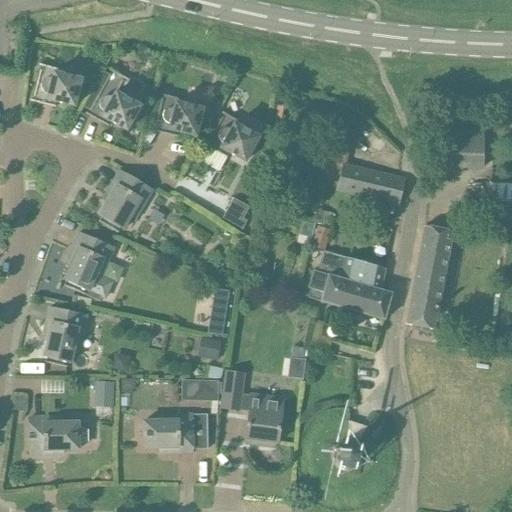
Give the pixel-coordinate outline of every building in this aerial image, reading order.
[(63,71),(38,65),(38,67),(40,67),(33,98),(73,108),(79,81),(62,76),(63,71)] [(129,81),(109,70),(109,71),(111,72),(89,111),(125,132),(138,107),(115,94),(117,91),(122,93),(129,81)] [(185,101),(160,95),(160,96),(162,97),(154,128),(194,137),(201,110),(184,106),(185,101)] [(244,126),(222,113),(221,114),(223,115),(208,143),(244,163),(257,139),(242,130),(244,126)] [(484,132),(435,131),(434,163),(483,164),(484,132)] [(403,181),(342,167),(337,192),(397,206),(403,181)] [(151,191),(119,172),(105,195),(110,198),(98,217),(100,218),(98,223),(117,234),(120,229),(122,231),(130,217),(134,220),(151,191)] [(511,202),(511,183),(489,183),(488,201),(511,202)] [(222,219),(242,230),(246,221),(242,219),(248,207),(233,199),(222,219)] [(331,228),(334,215),(317,211),(313,224),(331,228)] [(301,222),(297,243),(309,246),(314,225),(301,222)] [(330,231),(317,227),(311,249),(324,252),(330,231)] [(452,232),(424,227),(405,325),(425,329),(433,331),(452,232)] [(112,249),(78,234),(67,259),(72,261),(63,281),(65,282),(63,287),(99,303),(101,299),(105,301),(113,282),(100,277),(112,249)] [(390,294),(380,291),(380,292),(337,280),(343,259),(332,256),(325,253),(323,253),(317,273),(312,272),(307,289),(310,290),(307,299),(320,303),(383,321),(390,294)] [(380,292),(380,291),(384,271),(325,253),(332,256),(343,259),(337,280),(380,292)] [(228,291),(213,289),(211,311),(225,313),(228,291)] [(259,289),(258,301),(278,304),(280,291),(259,289)] [(85,317),(49,309),(43,335),(48,336),(43,358),(46,358),(44,363),(66,368),(67,363),(70,364),(73,348),(78,350),(85,317)] [(197,357),(217,362),(221,343),(201,338),(197,357)] [(294,348),(293,357),(303,358),(305,349),(294,348)] [(284,376),(301,378),(303,360),(287,357),(284,376)] [(209,367),(206,379),(220,381),(222,370),(209,367)] [(225,371),(220,408),(240,411),(242,395),(245,374),(225,371)] [(121,380),(121,393),(130,393),(134,389),(134,381),(121,380)] [(206,382),(205,402),(217,402),(218,382),(206,382)] [(113,395),(113,384),(95,384),(94,394),(113,395)] [(247,420),(244,444),(268,447),(268,443),(276,444),(279,424),(280,416),(279,416),(282,400),(270,399),(250,396),(247,420)] [(15,397),(14,406),(23,407),(24,398),(15,397)] [(192,454),(191,416),(157,416),(157,422),(142,422),(143,449),(165,449),(165,454),(192,454)] [(62,424),(61,418),(28,419),(29,457),(56,456),(55,451),(78,450),(77,448),(80,448),(87,443),(87,431),(80,426),(77,426),(77,424),(62,424)] [(349,440),(346,440),(344,440),(342,441),(340,442),(338,442),(336,444),(335,445),(334,446),(332,448),(332,449),(331,452),(331,453),(330,455),(330,458),(331,459),(331,461),(331,462),(332,463),(332,464),(334,467),(336,469),(337,470),(338,470),(341,471),(344,472),(345,472),(348,472),(351,472),(352,471),(353,471),(356,470),(358,468),(359,467),(361,464),(362,462),(362,460),(363,458),(363,456),(363,455),(362,453),(362,452),(361,449),(361,448),(359,446),(357,444),(355,442),(353,442),(351,441),(349,440)]
